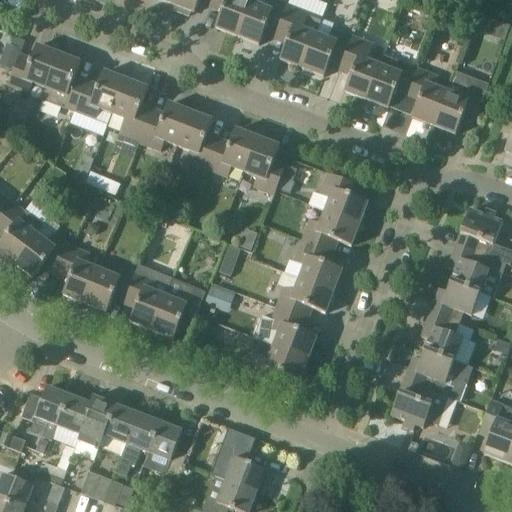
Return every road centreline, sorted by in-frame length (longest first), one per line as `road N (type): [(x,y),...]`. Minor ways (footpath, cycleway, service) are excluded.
road 1 (residential): [(425,174),(6,0)]
road 2 (residential): [(317,451),(24,330)]
road 3 (residential): [(317,451),(425,174)]
road 4 (residential): [(452,508),(317,451)]
